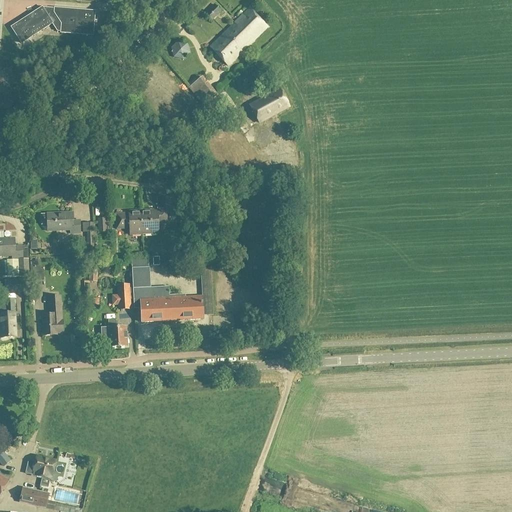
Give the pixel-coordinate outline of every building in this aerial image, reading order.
[(212,20),(220,10),(215,5),(206,15),(212,20)] [(54,8),(54,9),(42,8),(42,7),(10,27),(21,44),(52,23),(57,31),(60,31),(60,33),(92,36),(94,12),(54,8)] [(227,66),(266,28),(248,9),(209,47),(227,66)] [(186,47),(181,50),(187,60),(192,57),(186,47)] [(280,90),(249,106),(258,124),(289,108),(280,90)] [(165,210),(140,211),(142,234),(159,233),(158,224),(166,224),(165,210)] [(130,234),(142,234),(140,211),(129,212),(129,214),(116,214),(117,228),(130,228),(130,234)] [(70,233),(80,233),(79,221),(73,221),(72,213),(47,214),(47,215),(41,215),(41,225),(47,225),(47,231),(70,231),(70,233)] [(106,219),(98,219),(99,233),(107,232),(106,219)] [(93,259),(93,256),(92,224),(83,224),(83,232),(86,232),(86,249),(83,249),(83,255),(80,255),(80,259),(93,259)] [(28,246),(22,246),(14,246),(14,239),(0,239),(0,256),(12,256),(12,259),(18,259),(19,277),(29,276),(28,246)] [(30,267),(31,280),(33,280),(33,288),(38,288),(38,279),(42,279),(42,266),(38,266),(38,258),(30,258),(30,267)] [(19,277),(17,259),(10,260),(11,277),(19,277)] [(169,287),(150,288),(149,268),(148,259),(131,260),(132,269),(134,305),(140,305),(141,323),(203,320),(201,297),(185,297),(185,294),(169,295),(169,287)] [(96,281),(97,268),(89,267),(89,281),(96,281)] [(5,281),(6,291),(25,290),(24,280),(5,281)] [(131,309),(130,293),(130,285),(118,285),(119,310),(131,309)] [(42,315),(44,336),(56,335),(56,334),(63,333),(62,319),(61,319),(60,297),(48,297),(49,314),(42,315)] [(7,314),(0,314),(0,322),(1,338),(15,337),(14,314),(14,304),(7,304),(7,314)] [(126,327),(116,327),(116,320),(108,320),(108,328),(109,327),(109,328),(102,329),(102,339),(109,339),(109,347),(127,347),(126,327)] [(25,474),(50,480),(51,481),(56,482),(58,476),(52,475),(55,461),(36,457),(34,463),(28,462),(25,474)] [(48,494),(23,488),(20,502),(45,508),(48,494)] [(46,508),(54,510),(56,503),(47,501),(46,508)]
